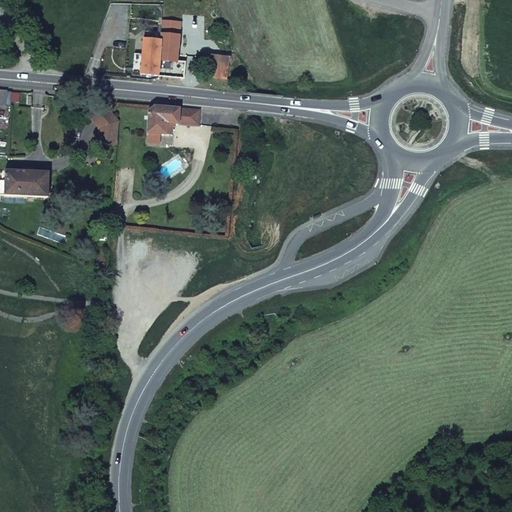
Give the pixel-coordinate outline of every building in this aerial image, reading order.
[(179,1),(160,6),(159,23),(178,25),(179,1)] [(160,39),(157,72),(182,74),(184,47),(177,46),(178,25),(159,23),(158,38),(160,39)] [(140,70),(157,72),(160,39),(158,38),(143,38),(140,70)] [(230,76),(231,53),(208,51),(206,73),(230,76)] [(201,105),(155,100),(148,108),(146,130),(171,131),(171,124),(175,123),(176,119),(199,118),(201,105)] [(119,104),(95,101),(83,113),(98,127),(97,144),(116,145),(119,104)] [(50,173),(4,170),(3,196),(48,198),(50,173)]
